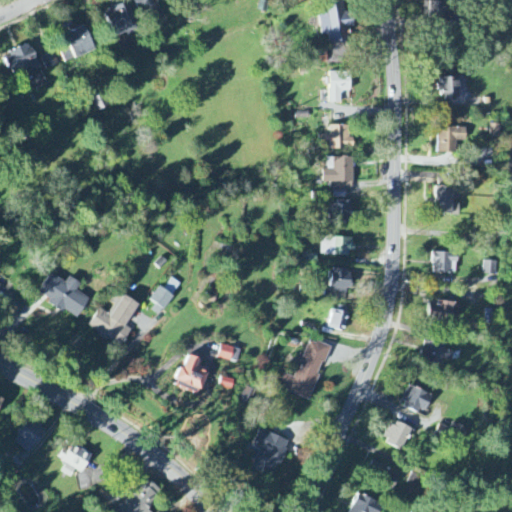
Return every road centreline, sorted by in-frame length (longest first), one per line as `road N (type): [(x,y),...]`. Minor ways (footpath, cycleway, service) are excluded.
road 1 (residential): [(302,511),(375,350),(393,276),(386,0)]
road 2 (primary): [(216,511),(145,447),(0,363)]
